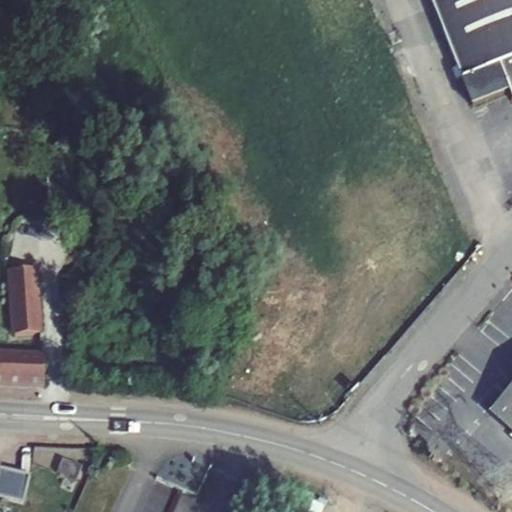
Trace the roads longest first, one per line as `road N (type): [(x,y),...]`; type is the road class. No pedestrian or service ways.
road 1 (secondary): [(333,462),(205,428),(0,416)]
road 2 (residential): [(333,462),(511,245)]
